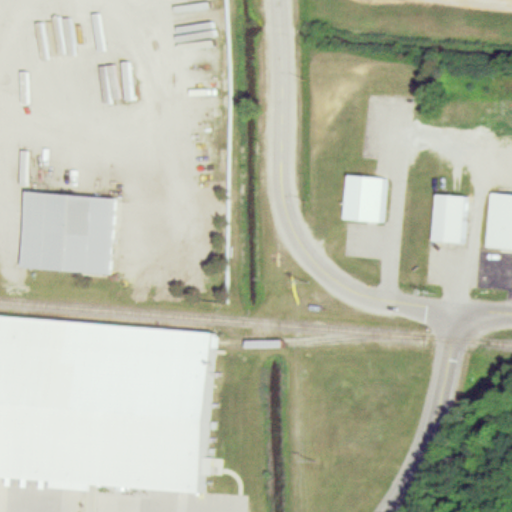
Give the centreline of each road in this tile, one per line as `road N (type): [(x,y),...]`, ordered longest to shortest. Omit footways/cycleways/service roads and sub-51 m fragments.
road 1 (residential): [(275,0),(282,205),(305,250),(340,285),(386,305),(455,309)]
road 2 (residential): [(455,309),(435,432),(393,511)]
